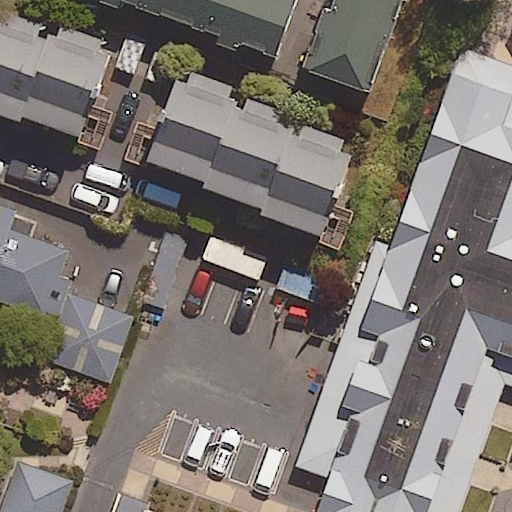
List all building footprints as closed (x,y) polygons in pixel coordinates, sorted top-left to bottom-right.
[(122,0),(285,60),(307,1),(304,0),(122,0)] [(408,0),(330,0),(307,71),(378,93),(408,0)] [(58,36),(0,16),(0,117),(27,127),(30,118),(90,138),(114,67),(120,47),(61,27),(58,36)] [(120,47),(114,67),(143,76),(154,41),(126,31),(120,47)] [(511,67),(464,51),(395,251),(377,245),(299,469),(330,480),(319,511),(462,511),(505,386),(511,387),(511,67)] [(235,90),(188,74),(159,163),(215,182),(213,189),(272,208),(269,216),(335,238),(364,148),(286,122),(289,116),(232,97),(235,90)] [(73,295),(77,282),(61,276),(70,253),(15,233),(22,215),(0,207),(0,300),(62,324),(73,295)] [(187,242),(166,235),(143,299),(164,306),(187,242)] [(62,324),(48,360),(114,385),(139,319),(73,295),(62,324)] [(64,511),(74,484),(20,465),(4,510),(0,508),(0,511),(64,511)] [(152,504),(120,492),(112,511),(148,511),(149,511),(152,504)]
